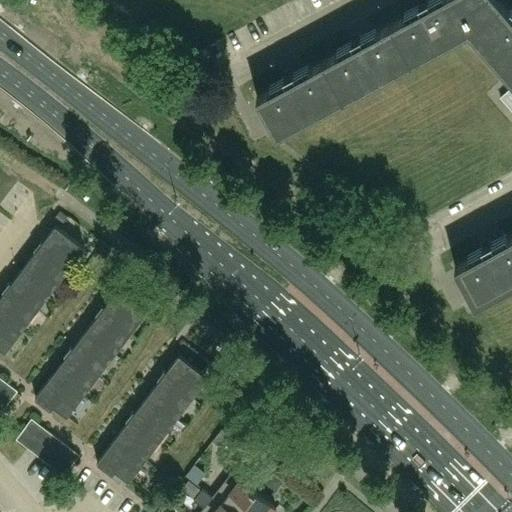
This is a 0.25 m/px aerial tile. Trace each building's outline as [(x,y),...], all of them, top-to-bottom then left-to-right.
[(257,0),(263,15),(286,5),(284,0),(257,0)] [(470,29),(454,0),(435,0),(432,2),(431,0),(425,0),(420,3),(422,7),(393,23),(413,59),(470,29)] [(511,12),(501,0),(454,0),(470,29),(511,77),(511,12)] [(272,17),(269,34),(291,38),(294,20),(272,17)] [(326,59),(346,96),(413,59),(393,23),(365,38),(363,34),(353,40),(355,43),(326,59)] [(346,96),(326,59),(297,74),(296,71),(285,76),(287,80),(258,96),(277,133),(346,96)] [(511,109),(511,88),(501,97),(511,109)] [(472,295),(511,277),(511,208),(447,237),(472,295)] [(4,292),(0,297),(0,347),(5,351),(84,248),(55,226),(42,242),(40,241),(34,250),(36,251),(11,283),(9,282),(2,291),(4,292)] [(66,414),(146,311),(117,289),(104,306),(102,304),(95,313),(97,314),(72,347),(70,345),(64,354),(66,355),(34,396),(48,407),(51,403),(66,414)] [(128,419),(96,460),(110,470),(113,466),(128,478),(208,375),(179,353),(166,370),(164,368),(157,377),(159,378),(134,410),(132,409),(126,418),(128,419)] [(17,390),(7,383),(0,392),(0,409),(1,411),(17,390)] [(25,445),(41,425),(31,417),(16,438),(25,445)] [(25,445),(35,452),(50,432),(41,425),(25,445)] [(60,439),(50,432),(35,452),(44,460),(60,439)] [(44,460),(54,467),(69,446),(60,439),(44,460)] [(63,474),(78,453),(69,446),(54,467),(63,474)] [(234,511),(248,511),(253,507),(259,511),(273,511),(277,508),(225,467),(224,469),(230,473),(212,495),(234,511)] [(117,470),(112,476),(121,483),(126,477),(117,470)] [(234,511),(212,495),(201,486),(192,497),(204,506),(199,511),(234,511)]
